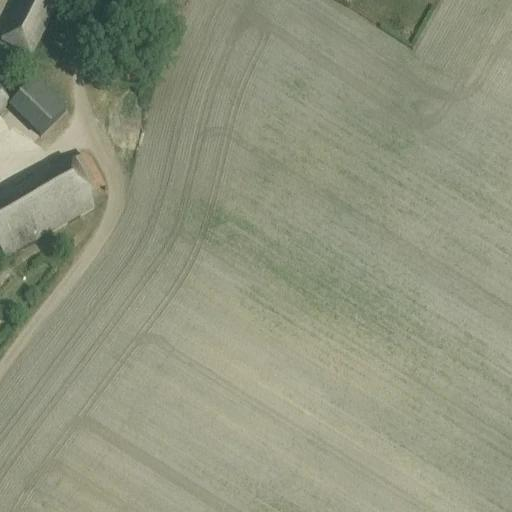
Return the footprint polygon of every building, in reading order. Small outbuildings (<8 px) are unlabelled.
[(35,56),(61,0),(23,0),(3,40),(35,56)] [(0,118),(3,117),(10,105),(0,90),(0,118)] [(5,116),(0,119),(0,134),(12,126),(5,116)] [(0,262),(5,260),(5,261),(93,210),(68,167),(0,205),(0,262)] [(66,226),(72,237),(90,228),(84,217),(66,226)]
